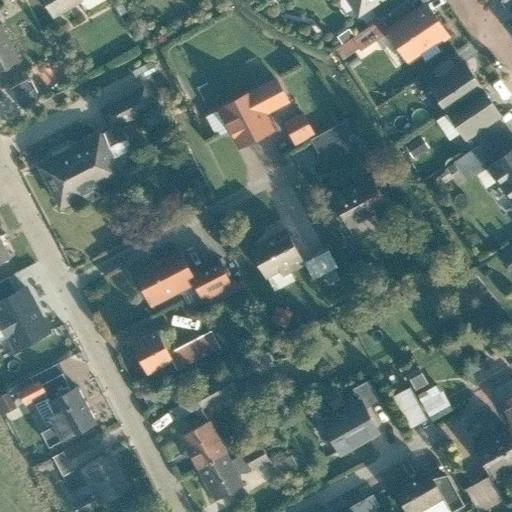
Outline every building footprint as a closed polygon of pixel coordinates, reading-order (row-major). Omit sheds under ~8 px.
[(79,0),(41,0),(52,18),(80,2),(79,0)] [(343,0),(358,20),(370,11),(385,0),(343,0)] [(407,0),(385,0),(370,11),(378,23),(408,1),(407,0)] [(448,40),(427,7),(386,34),(407,67),(448,40)] [(386,34),(378,23),(337,52),(344,62),(386,34)] [(3,24),(0,25),(0,71),(21,62),(3,24)] [(436,81),(453,107),(488,83),(471,57),(436,81)] [(221,104),(243,144),(278,125),(268,108),(291,98),(278,74),(221,104)] [(32,77),(10,88),(20,107),(41,97),(32,77)] [(146,83),(103,105),(113,124),(156,103),(146,83)] [(488,83),(453,107),(471,133),(506,109),(488,83)] [(320,148),(354,130),(347,118),(314,136),(320,148)] [(122,121),(40,163),(63,206),(126,173),(110,143),(128,133),(122,121)] [(354,130),(320,148),(327,160),(360,142),(354,130)] [(511,197),(511,148),(490,163),(511,197)] [(374,173),(336,195),(354,225),(392,203),(374,173)] [(292,226),(252,249),(268,276),(308,254),(292,226)] [(0,230),(0,259),(12,253),(0,230)] [(185,246),(136,273),(152,303),(194,280),(204,298),(234,282),(220,255),(198,267),(185,246)] [(343,275),(327,249),(314,256),(330,283),(343,275)] [(28,283),(0,297),(0,311),(14,337),(48,319),(28,283)] [(222,342),(213,327),(175,349),(183,364),(222,342)] [(161,329),(135,343),(149,370),(176,356),(161,329)] [(195,390),(203,405),(240,386),(232,371),(195,390)] [(511,375),(493,386),(511,420),(511,375)] [(41,379),(21,389),(27,401),(47,392),(41,379)] [(406,402),(419,427),(455,408),(442,383),(406,402)] [(96,420),(78,384),(51,398),(56,408),(51,411),(57,421),(44,429),(51,444),(96,420)] [(2,396),(11,412),(24,405),(15,389),(2,396)] [(322,420),(340,451),(380,428),(363,397),(322,420)] [(181,432),(199,464),(228,448),(211,416),(181,432)] [(511,435),(506,424),(475,441),(494,476),(511,465),(511,435)] [(284,430),(234,458),(242,473),(268,459),(264,451),(288,437),(284,430)] [(228,448),(199,464),(217,497),(247,481),(242,473),(234,458),(228,448)] [(294,453),(273,465),(279,475),(299,463),(294,453)] [(116,454),(89,468),(99,488),(105,498),(132,483),(116,454)] [(426,465),(394,484),(409,511),(415,511),(444,495),(426,465)] [(448,474),(435,475),(453,508),(463,502),(448,474)] [(488,474),(465,486),(477,509),(500,498),(488,474)] [(76,511),(80,510),(105,498),(99,488),(67,504),(71,511),(76,511)]
